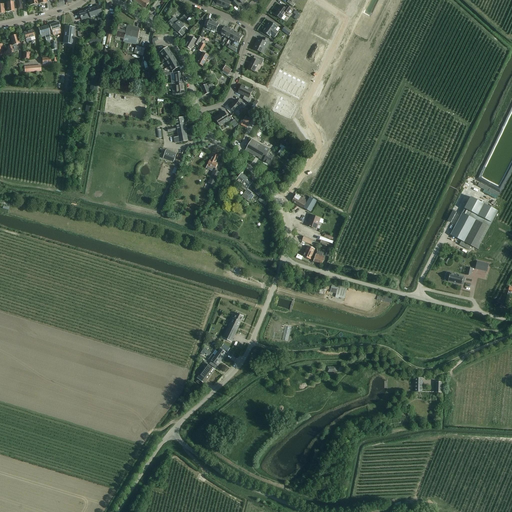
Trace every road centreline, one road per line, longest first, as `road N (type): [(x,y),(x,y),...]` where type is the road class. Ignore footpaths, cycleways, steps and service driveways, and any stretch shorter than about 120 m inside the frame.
road 1 (unclassified): [(511,319),(283,261)]
road 2 (unclassified): [(170,433),(246,355),(283,261)]
road 3 (unclassified): [(306,511),(227,476),(170,433)]
road 4 (residential): [(198,111),(281,205)]
